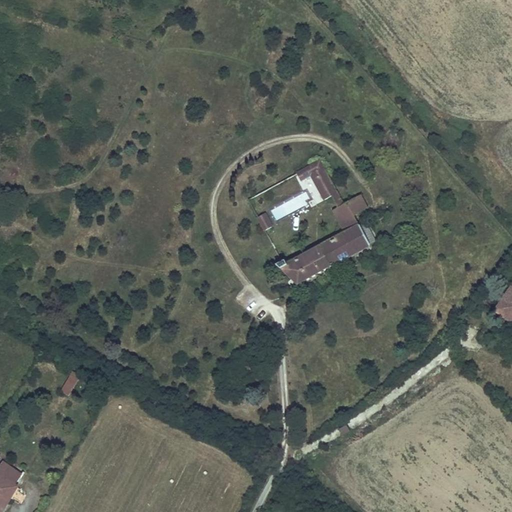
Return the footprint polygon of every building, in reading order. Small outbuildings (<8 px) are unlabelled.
[(336,193),(343,205),(347,203),(324,159),(301,171),(304,177),(315,171),(329,196),(336,193)] [(343,205),(336,209),(348,231),(361,225),(355,214),(371,206),(365,193),(347,203),(343,205)] [(268,211),(262,215),(269,228),(275,225),(268,211)] [(362,227),(361,225),(348,231),(289,263),(285,259),(278,264),(297,285),(375,243),(370,234),(373,232),(369,224),(362,227)] [(511,287),(497,309),(511,319),(511,287)] [(80,375),(71,370),(60,390),(70,395),(80,375)] [(0,466),(0,509),(16,486),(13,484),(20,475),(2,463),(0,466)]
